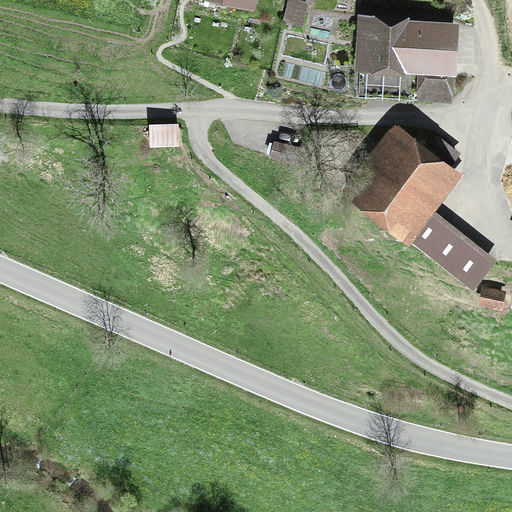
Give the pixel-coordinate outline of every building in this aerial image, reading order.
[(358,11),(355,67),(457,72),(459,19),(409,17),(409,13),(358,11)] [(174,128),(151,127),(150,145),(174,146),(174,128)] [(445,169),(402,135),(374,170),(362,161),(348,179),(404,222),(422,199),(445,169)] [(305,147),(279,137),(274,151),(300,161),(305,147)] [(388,148),(377,140),(364,159),(374,167),(388,148)] [(422,199),(404,222),(464,269),(482,246),(422,199)] [(501,295),(480,291),(478,303),(499,307),(501,295)]
